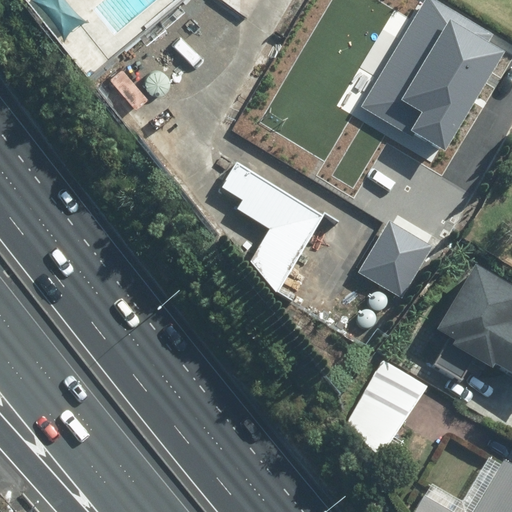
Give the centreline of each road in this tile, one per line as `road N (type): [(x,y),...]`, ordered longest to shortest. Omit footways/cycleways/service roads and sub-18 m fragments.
road 1 (motorway): [(0,201),(247,511)]
road 2 (motorway): [(148,511),(0,348)]
